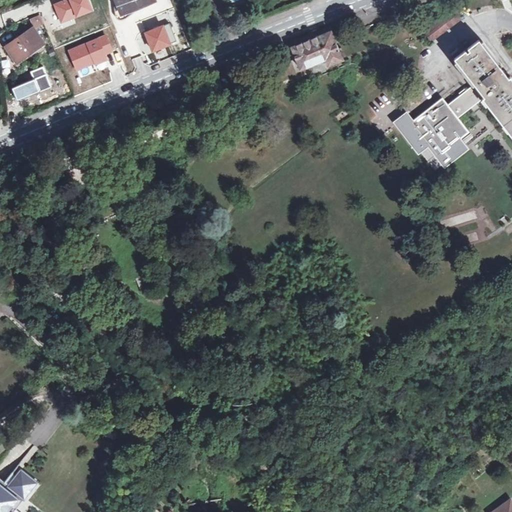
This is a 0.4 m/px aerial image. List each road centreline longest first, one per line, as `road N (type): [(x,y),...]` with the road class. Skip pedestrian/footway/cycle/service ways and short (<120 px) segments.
road 1 (primary): [(0,144),(341,5)]
road 2 (track): [(44,126),(151,210),(168,236),(173,322),(89,323)]
